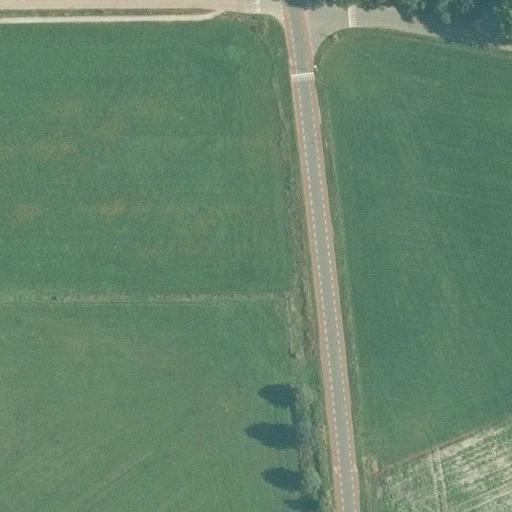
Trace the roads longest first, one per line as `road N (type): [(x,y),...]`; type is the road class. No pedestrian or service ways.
road 1 (tertiary): [(342,511),(299,88),(282,3)]
road 2 (unclassified): [(0,7),(282,3)]
road 3 (tertiary): [(282,3),(511,47)]
